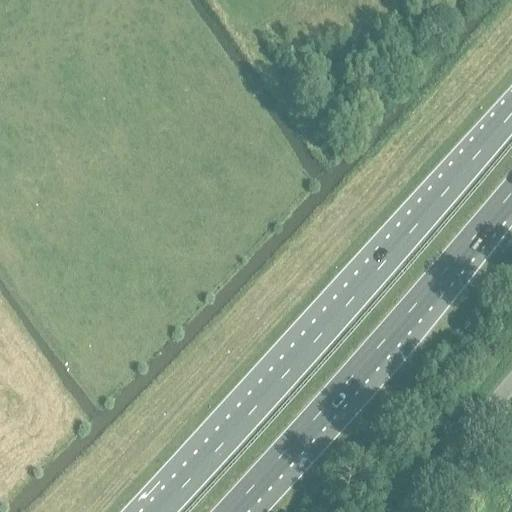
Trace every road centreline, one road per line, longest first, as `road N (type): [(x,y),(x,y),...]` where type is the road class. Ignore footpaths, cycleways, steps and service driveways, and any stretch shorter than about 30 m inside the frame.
road 1 (trunk): [(511,108),(156,511)]
road 2 (trunk): [(228,511),(511,189)]
road 3 (unclassified): [(511,363),(387,511)]
